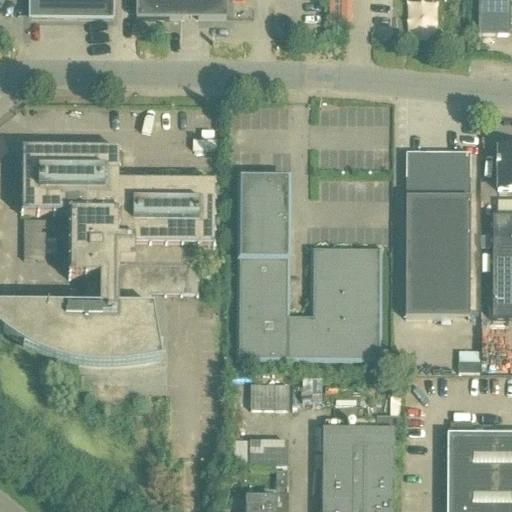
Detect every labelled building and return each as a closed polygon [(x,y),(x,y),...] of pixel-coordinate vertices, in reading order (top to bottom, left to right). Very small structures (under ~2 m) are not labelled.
[(29,0),(30,21),(111,21),(111,0),(29,0)] [(226,22),(225,0),(135,0),(135,22),(226,22)] [(477,0),(478,38),(509,38),(509,0),(477,0)] [(511,193),(511,151),(497,152),(497,194),(511,193)] [(21,219),(69,219),(69,281),(85,282),(84,312),(0,311),(0,333),(13,342),(37,357),(45,362),(54,365),(62,367),(70,369),(93,371),(117,372),(150,368),(161,366),(151,314),(148,314),(148,299),(196,299),(197,251),(213,251),(213,187),(118,186),(118,154),(21,153),(21,219)] [(469,323),(469,163),(405,163),(405,323),(469,323)] [(239,182),(238,364),(378,365),(378,256),(312,255),(312,323),(286,323),(287,182),(239,182)] [(511,220),(491,220),(491,242),(491,323),(511,323),(511,220)] [(45,229),(45,225),(23,225),(23,264),(45,264),(45,259),(56,259),(56,242),(55,242),(55,229),(45,229)] [(465,367),(485,365),(484,352),(464,354),(465,367)] [(486,380),(485,370),(466,372),(468,382),(486,380)] [(289,389),(251,389),(251,414),(289,414),(289,389)] [(377,421),(377,434),(322,433),(321,511),(392,511),(393,434),(402,434),(402,421),(377,421)] [(511,511),(511,443),(450,443),(449,511),(511,511)] [(250,445),(227,445),(227,471),(249,471),(249,472),(289,472),(288,445),(250,446),(250,445)] [(286,498),(286,475),(275,475),(275,498),(286,498)] [(275,511),(276,502),(245,501),(244,511),(275,511)]
